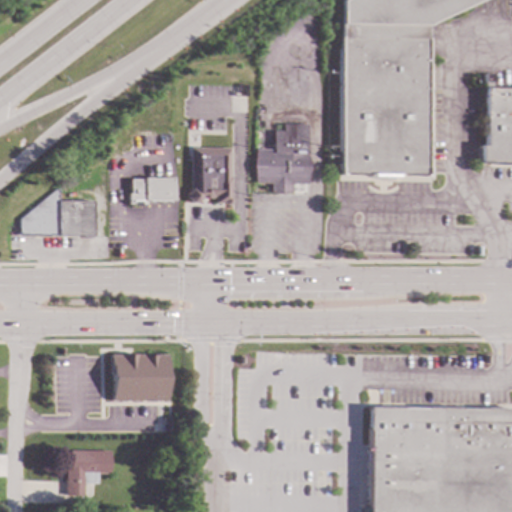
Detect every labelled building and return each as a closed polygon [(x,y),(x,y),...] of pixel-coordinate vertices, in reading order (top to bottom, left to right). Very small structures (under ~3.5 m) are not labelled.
[(477,0),(425,24),(422,175),(338,173),(341,0),(477,0)] [(511,161),(478,161),(478,145),(483,145),(483,87),(511,87),(511,161)] [(307,184),(290,184),(289,194),(270,193),(270,183),(252,183),(253,148),(271,149),(272,138),(280,139),(281,123),(307,123),(307,184)] [(216,191),(189,191),(189,170),(216,170),(216,191)] [(173,201),(144,200),(144,203),(140,203),(140,205),(130,205),(130,203),(126,203),(126,194),(129,194),(130,178),(173,179),(173,201)] [(56,201),(91,201),(90,236),(55,236),(55,234),(17,234),(17,219),(53,189),(56,189),(56,201)] [(163,401),(106,400),(106,355),(163,355),(163,401)] [(507,511),(361,511),(362,410),(508,411),(507,511)] [(105,473),(92,473),(92,483),(78,483),(78,495),(61,495),(61,463),(65,463),(65,450),(105,450),(105,473)]
